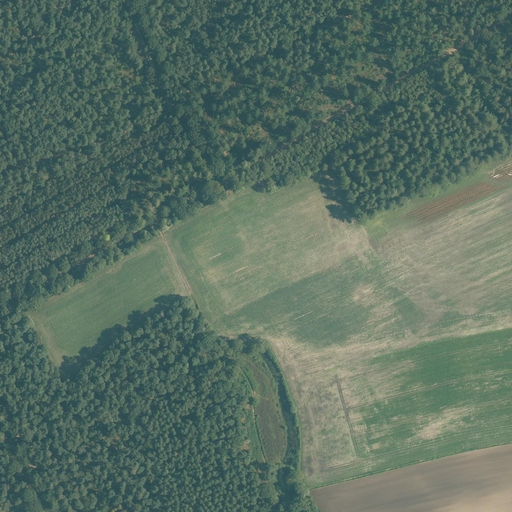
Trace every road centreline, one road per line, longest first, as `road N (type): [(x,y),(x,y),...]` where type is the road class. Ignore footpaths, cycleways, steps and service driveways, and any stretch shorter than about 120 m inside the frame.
road 1 (track): [(500,23),(0,305)]
road 2 (unknown): [(0,170),(175,106),(338,18)]
road 3 (track): [(217,342),(154,218)]
